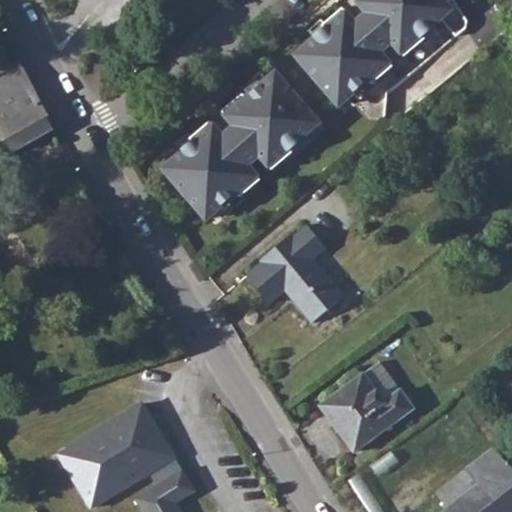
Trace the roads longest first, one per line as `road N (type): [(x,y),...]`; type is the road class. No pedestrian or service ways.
road 1 (secondary): [(315,511),(85,135)]
road 2 (residential): [(254,0),(85,135)]
road 3 (unknown): [(0,403),(164,350),(185,350),(197,368)]
road 4 (secondary): [(85,135),(16,0)]
